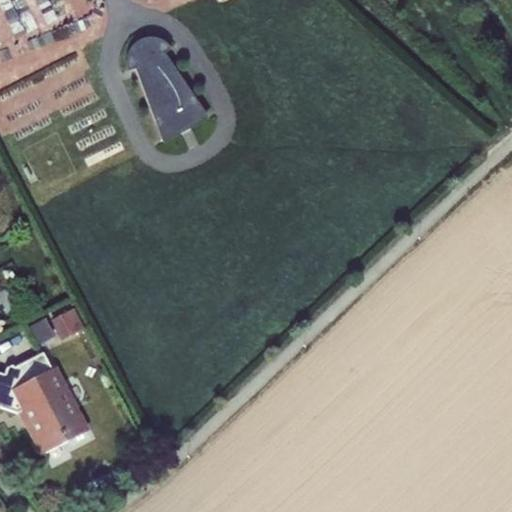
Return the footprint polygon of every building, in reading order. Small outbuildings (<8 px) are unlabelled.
[(134,69),(161,144),(207,120),(162,55),(169,51),(167,48),(164,44),(157,41),(152,40),(146,40),(139,42),(133,45),(129,49),(126,56),(125,64),(127,73),(134,69)] [(73,309),(50,321),(60,341),(83,330),(73,309)] [(44,319),(28,327),(38,345),(53,337),(44,319)] [(0,374),(0,409),(16,414),(20,412),(45,461),(47,460),(43,453),(64,442),(88,430),(56,367),(49,370),(41,354),(10,370),(7,377),(0,374)] [(43,453),(47,460),(52,470),(73,459),(64,442),(43,453)]
